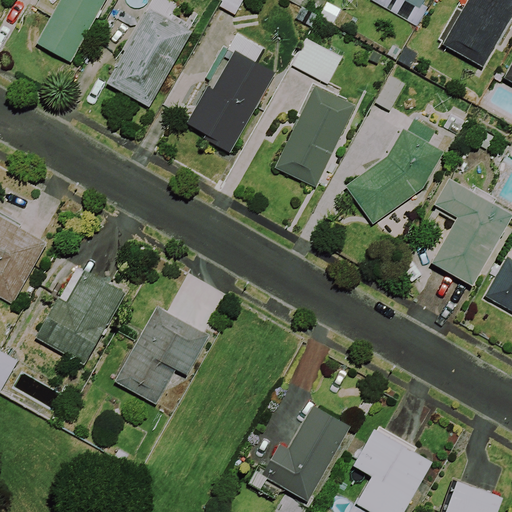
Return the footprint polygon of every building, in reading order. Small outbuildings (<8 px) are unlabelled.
[(70,64),(94,20),(97,22),(103,13),(99,11),(104,0),(61,0),(37,45),(70,64)] [(243,0),(221,0),(217,7),(234,17),(243,0)] [(422,0),(370,0),(415,28),(426,10),(419,6),(422,0)] [(511,13),(511,0),(454,0),(432,42),(482,69),(511,13)] [(340,11),(326,4),(318,17),(332,25),(340,11)] [(158,15),(149,9),(106,85),(148,109),(191,33),(158,15)] [(261,49),(236,35),(226,52),(231,55),(211,89),(207,87),(185,125),(212,140),(210,144),(228,154),(274,75),(253,63),(261,49)] [(340,59),(304,39),(290,66),(326,85),(340,59)] [(511,64),(503,80),(511,84),(511,64)] [(406,81),(393,73),(375,104),(388,112),(406,81)] [(352,107),(312,88),(274,170),(314,188),(352,107)] [(414,118),(408,129),(404,127),(387,155),(346,185),(373,224),(423,188),(444,151),(429,141),(435,131),(414,118)] [(510,217),(446,180),(432,205),(456,219),(430,263),(471,286),(510,217)] [(47,239),(0,214),(0,296),(13,304),(47,239)] [(511,261),(505,258),(483,297),(511,313),(511,261)] [(123,295),(75,268),(58,299),(36,339),(83,366),(123,295)] [(207,337),(157,310),(116,384),(155,405),(174,370),(185,376),(207,337)] [(0,392),(15,362),(0,354),(0,392)] [(312,396),(291,385),(261,439),(250,461),(257,465),(247,484),(280,502),(274,511),(301,511),(348,426),(308,404),(312,396)] [(373,429),(352,467),(367,475),(347,511),(400,511),(429,459),(373,429)] [(494,511),(500,497),(455,481),(443,511),(494,511)]
